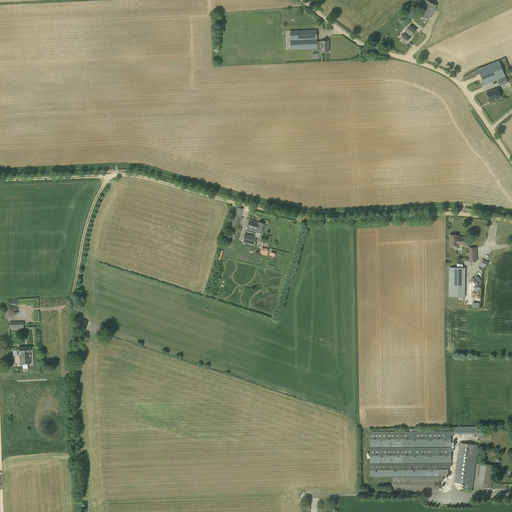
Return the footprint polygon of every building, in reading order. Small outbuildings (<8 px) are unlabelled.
[(429,20),(437,5),(431,3),(425,0),(425,1),(418,14),(429,20)] [(410,20),(416,13),(411,9),(405,15),(410,20)] [(412,36),(416,30),(410,25),(406,31),(403,34),(400,38),(406,42),(409,38),(411,35),(412,36)] [(316,42),(316,30),(290,31),(291,49),(317,48),(317,45),(321,45),(321,52),(328,52),(328,47),(329,47),(329,41),(321,41),(321,42),(316,42)] [(498,80),(505,77),(499,60),(478,69),(484,86),(498,80)] [(508,83),(505,77),(498,80),(500,86),(508,83)] [(489,102),(500,97),(497,88),(486,93),(489,102)] [(237,227),(240,217),(242,209),(236,207),(233,215),(234,215),(231,226),(237,227)] [(261,234),(261,233),(264,224),(249,219),(246,229),(261,234)] [(254,245),(256,237),(244,234),(242,241),(254,245)] [(465,244),(465,237),(458,237),(458,235),(450,235),(450,246),(458,246),(458,244),(465,244)] [(266,256),(268,249),(262,248),(260,254),(266,256)] [(467,297),(467,268),(462,267),(457,267),(449,267),(449,297),(467,297)] [(30,354),(30,352),(30,347),(18,348),(18,353),(19,353),(19,364),(31,364),(30,356),(29,356),(29,354),(30,354)] [(371,492),(392,492),(439,491),(439,481),(443,481),(443,476),(448,476),(448,468),(451,468),(451,451),(453,451),(453,447),(451,447),(451,435),(454,435),(454,434),(478,433),(478,426),(474,426),(453,427),(453,431),(451,431),(403,432),(370,432),(370,477),(371,492)] [(471,492),(477,445),(460,443),(455,482),(464,484),(464,488),(461,488),(461,490),(463,491),(471,492)] [(491,488),(494,465),(479,463),(476,486),(491,488)] [(506,492),(507,483),(495,483),(494,491),(506,492)]
